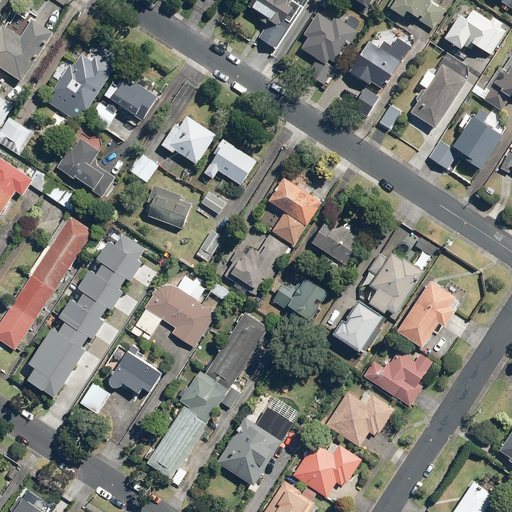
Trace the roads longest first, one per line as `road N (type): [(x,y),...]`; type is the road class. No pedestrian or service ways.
road 1 (residential): [(511,250),(123,0)]
road 2 (tertiary): [(386,511),(511,317)]
road 3 (residential): [(0,410),(156,511)]
